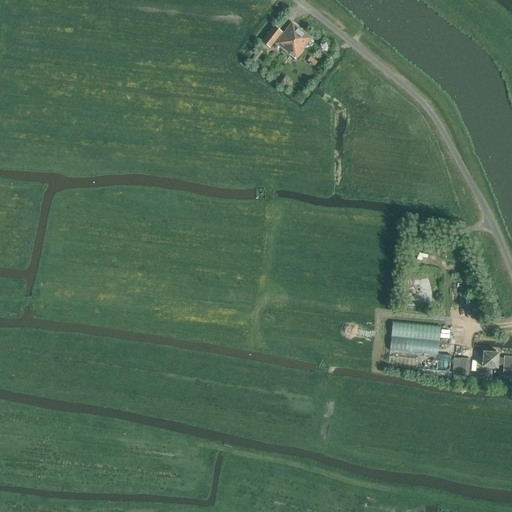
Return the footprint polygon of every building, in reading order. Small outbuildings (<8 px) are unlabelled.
[(299,16),(304,8),(299,6),(294,13),(299,16)] [(275,44),(295,60),(311,39),(292,23),(275,44)] [(262,42),(269,48),(282,33),(274,26),(262,42)] [(415,258),(425,258),(425,250),(415,249),(415,258)] [(436,282),(437,271),(429,271),(429,282),(436,282)] [(502,376),(511,376),(511,357),(504,357),(504,359),(498,358),(498,354),(483,352),(482,368),(497,369),(497,368),(503,369),(502,376)] [(452,375),(469,376),(470,360),(454,358),(452,375)] [(422,376),(448,378),(449,372),(422,370),(422,376)]
